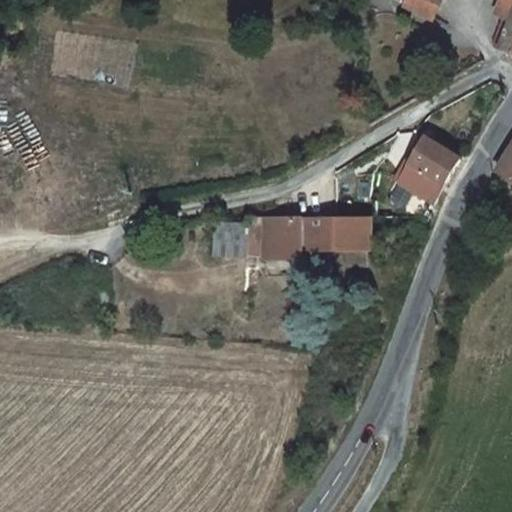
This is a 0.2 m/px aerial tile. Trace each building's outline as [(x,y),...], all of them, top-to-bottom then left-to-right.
[(430,0),(403,0),(398,12),(431,26),(438,4),(430,0)] [(511,15),(511,0),(501,0),(493,22),(499,26),(508,28),(511,15)] [(511,59),(511,15),(508,28),(499,54),(511,59)] [(496,56),(499,54),(508,28),(499,26),(488,52),(496,56)] [(447,189),(462,163),(421,143),(406,171),(416,177),(445,192),(447,189)] [(511,154),(508,153),(495,176),(511,185),(511,154)] [(438,204),(445,192),(416,177),(409,190),(438,204)] [(284,262),(285,222),(284,222),(256,223),(254,264),(284,262)] [(300,265),(301,257),(304,222),(285,222),(284,262),(285,262),(300,265)] [(366,250),(368,223),(304,222),(301,257),(355,258),(366,250)] [(214,223),(214,258),(248,258),(248,224),(214,223)]
